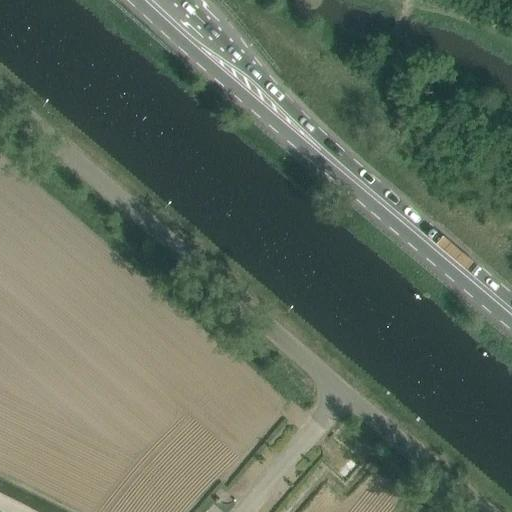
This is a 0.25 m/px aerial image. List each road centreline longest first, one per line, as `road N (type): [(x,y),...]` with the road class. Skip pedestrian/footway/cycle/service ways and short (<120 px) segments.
road 1 (unclassified): [(475,511),(0,102)]
road 2 (primary): [(511,307),(155,0)]
